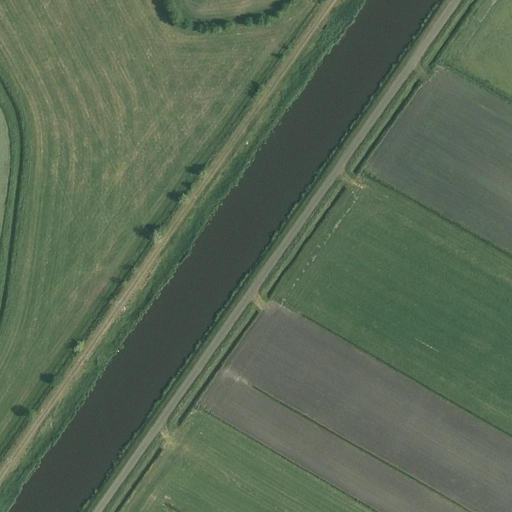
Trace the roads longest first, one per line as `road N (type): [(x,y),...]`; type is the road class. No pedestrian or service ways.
road 1 (residential): [(99,511),(458,0)]
road 2 (track): [(336,0),(0,484)]
